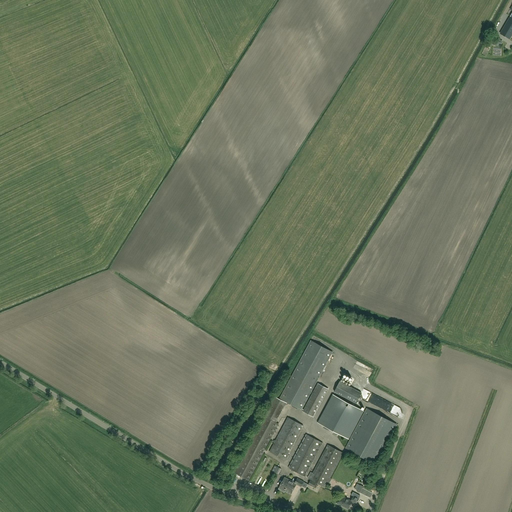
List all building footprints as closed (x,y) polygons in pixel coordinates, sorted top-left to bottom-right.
[(511,5),(510,9),(511,10),(511,13),(501,33),(510,39),(511,34),(511,5)] [(301,409),(332,351),(311,339),(280,397),(301,409)] [(335,391),(356,402),(362,392),(340,381),(335,391)] [(314,415),(328,388),(318,382),(303,410),(314,415)] [(373,392),(369,400),(375,403),(379,395),(373,392)] [(364,411),(333,395),(318,423),(349,440),(364,411)] [(277,398),(267,417),(264,415),(234,473),(248,480),(278,423),(276,422),(286,402),(277,398)] [(397,424),(367,408),(347,446),(377,462),(397,424)] [(288,454),(303,425),(288,417),(270,451),(285,459),(286,458),(287,459),(289,455),(288,454)] [(304,475),(305,476),(323,442),(307,434),(289,468),(301,474),(300,475),(303,476),(304,475)] [(332,479),(330,478),(344,452),(328,444),(313,473),(310,472),(307,478),(327,488),(332,479)] [(285,478),(278,489),(284,492),(285,491),(291,494),(296,484),(301,486),(304,482),(297,478),(295,483),(285,478)] [(342,506),(342,505),(349,508),(352,503),(356,505),(359,499),(360,496),(353,492),(351,495),(353,497),(351,500),(343,496),(342,500),(340,499),(338,504),(342,506)]
